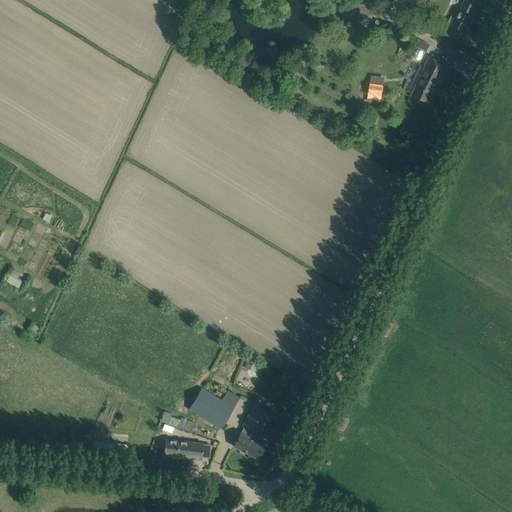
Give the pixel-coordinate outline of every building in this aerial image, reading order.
[(355,0),(353,4),(362,9),(356,19),(364,24),(376,4),(369,0),(355,0)] [(404,10),(409,2),(405,0),(393,0),(392,3),(404,10)] [(464,0),(464,3),(456,18),(455,17),(451,24),(465,32),(481,0),(464,0)] [(417,23),(414,30),(424,35),(428,28),(417,23)] [(420,40),(417,47),(426,51),(429,44),(420,40)] [(429,57),(411,94),(430,103),(448,66),(429,57)] [(383,85),(371,83),(369,94),(382,96),(383,85)] [(17,278),(22,281),(26,276),(20,272),(17,278)] [(10,276),(6,282),(18,289),(22,283),(10,276)] [(246,361),(243,367),(250,370),(252,364),(246,361)] [(202,391),(191,409),(192,409),(220,427),(231,409),(202,391)] [(260,436),(271,413),(254,404),(250,411),(242,427),(243,427),(260,436)] [(161,422),(181,426),(182,419),(172,417),(173,413),(164,411),(161,422)] [(341,414),(335,428),(345,433),(351,419),(341,414)] [(260,436),(243,427),(240,433),(233,446),(236,448),(242,451),(246,453),(247,453),(258,459),(264,446),(257,442),(260,436)] [(165,439),(164,455),(201,459),(203,444),(165,439)] [(129,445),(94,441),(92,453),(128,457),(132,458),(134,448),(129,448),(129,445)]
